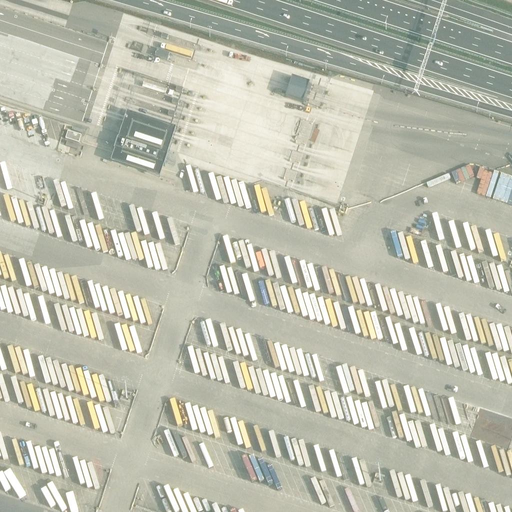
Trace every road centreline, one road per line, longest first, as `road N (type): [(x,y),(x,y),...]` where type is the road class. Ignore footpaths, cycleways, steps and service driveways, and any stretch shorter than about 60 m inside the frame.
road 1 (motorway): [(132,0),(511,115)]
road 2 (motorway): [(245,0),(511,86)]
road 3 (motorway): [(511,54),(345,0)]
